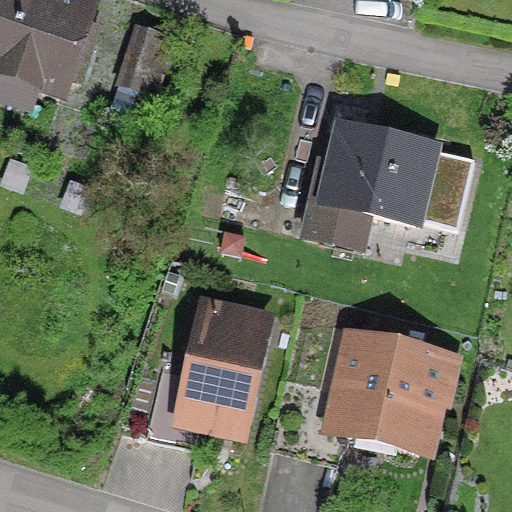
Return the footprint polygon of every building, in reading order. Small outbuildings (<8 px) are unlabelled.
[(71,60),(86,16),(37,0),(0,0),(0,79),(58,99),(63,83),(77,88),(84,64),(71,60)] [(165,45),(137,35),(118,92),(146,102),(165,45)] [(426,157),(340,137),(323,212),(409,232),(426,157)] [(174,428),(238,442),(263,329),(199,315),(174,428)] [(353,438),(420,453),(439,366),(351,346),(337,413),(330,417),(327,430),(334,440),(347,443),(353,438)]
